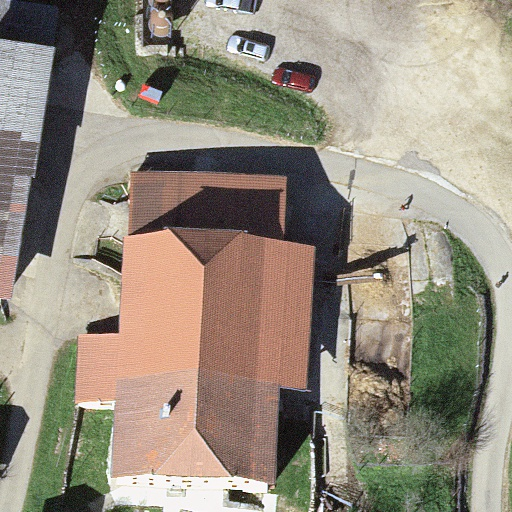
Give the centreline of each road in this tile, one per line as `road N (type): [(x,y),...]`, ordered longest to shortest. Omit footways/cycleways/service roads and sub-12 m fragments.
road 1 (track): [(484,511),(511,319),(502,271),(479,232),(405,187),(171,137),(111,148),(78,176),(66,201),(0,510)]
road 2 (track): [(328,165),(324,511)]
